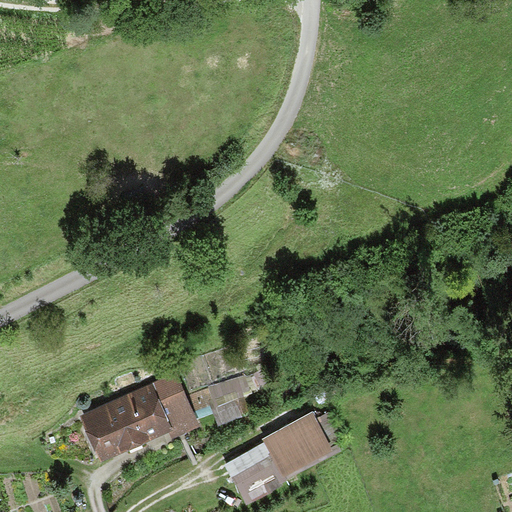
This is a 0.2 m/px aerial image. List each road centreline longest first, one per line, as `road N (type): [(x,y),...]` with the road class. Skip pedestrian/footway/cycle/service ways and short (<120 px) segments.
road 1 (track): [(511,171),(488,189),(250,288),(0,407)]
road 2 (track): [(305,0),(302,79),(278,134),(232,186),(188,215)]
road 3 (residential): [(0,312),(188,215)]
road 4 (track): [(204,0),(0,4)]
